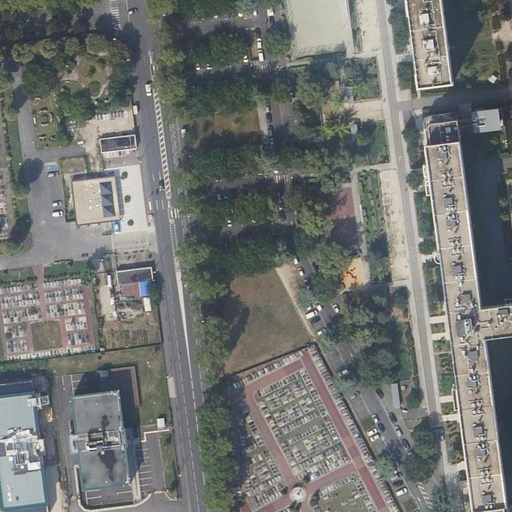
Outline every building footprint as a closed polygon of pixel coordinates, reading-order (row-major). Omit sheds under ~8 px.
[(420,87),(453,82),(442,0),(406,0),(407,3),(408,15),(410,15),(418,74),(420,87)] [(460,140),(461,140),(460,132),(459,126),(471,124),(472,131),(504,126),(502,108),(484,110),(484,109),(475,110),(476,111),(473,111),(474,118),(458,120),(457,111),(460,140)] [(426,133),(427,144),(428,144),(460,140),(457,111),(430,115),(428,116),(427,117),(425,119),(424,122),(426,133)] [(102,140),(103,153),(138,149),(136,135),(102,140)] [(450,324),(451,333),(457,373),(458,387),(453,387),(455,397),(456,408),(461,407),(463,421),(468,462),(473,502),(474,509),(477,509),(508,505),(486,337),(511,333),(511,302),(482,307),(461,140),(460,140),(428,144),(427,144),(430,164),(425,164),(427,186),(428,194),(433,193),(437,220),(441,251),(440,251),(439,251),(438,252),(437,253),(437,254),(436,255),(436,256),(437,258),(438,259),(438,260),(440,260),(441,261),(442,261),(450,324)] [(78,198),(73,198),(77,226),(121,220),(115,175),(88,179),(89,184),(112,181),(116,216),(81,220),(78,198)] [(72,182),(73,198),(78,198),(81,220),(116,216),(112,181),(89,184),(88,179),(72,182)] [(113,232),(122,231),(121,221),(112,222),(113,232)] [(118,285),(153,281),(152,267),(117,272),(118,285)] [(119,389),(72,394),(84,489),(131,483),(119,389)]
